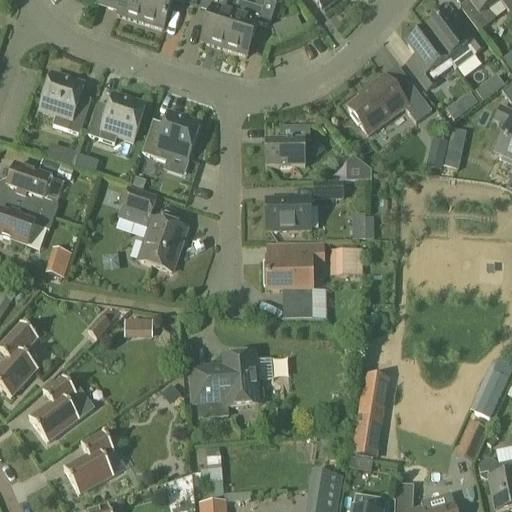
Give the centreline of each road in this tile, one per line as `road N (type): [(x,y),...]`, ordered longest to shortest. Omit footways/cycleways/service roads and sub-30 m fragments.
road 1 (residential): [(35,19),(80,47),(229,98)]
road 2 (residential): [(229,98),(254,101),(319,78),(392,0)]
road 3 (residential): [(232,290),(229,98)]
